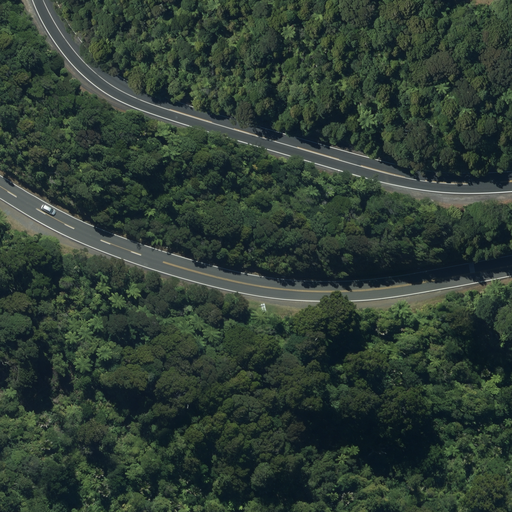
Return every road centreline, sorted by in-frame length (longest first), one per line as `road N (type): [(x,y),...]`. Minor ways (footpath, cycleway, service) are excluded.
road 1 (secondary): [(511,265),(302,291),(144,256),(0,186)]
road 2 (tertiary): [(42,0),(92,70),(149,103),(397,175),(511,181)]
